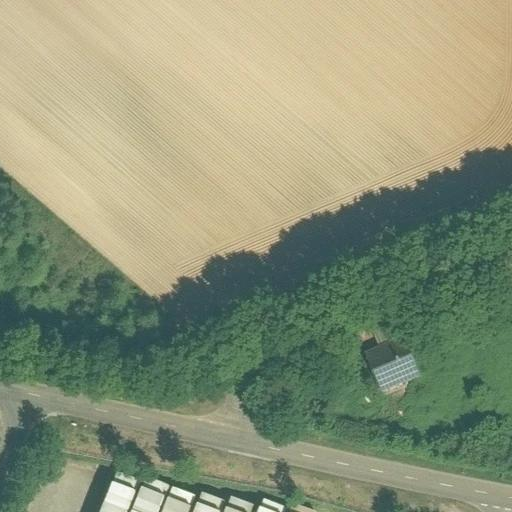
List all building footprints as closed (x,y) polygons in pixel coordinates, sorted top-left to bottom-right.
[(422,374),(404,335),(365,353),(384,392),(422,374)] [(183,511),(189,495),(163,487),(162,490),(134,482),(131,491),(103,483),(94,511),(183,511)] [(197,493),(190,511),(216,511),(220,501),(197,493)] [(225,497),(220,511),(248,511),(251,505),(225,497)] [(284,511),(286,507),(261,498),(256,511),(284,511)]
